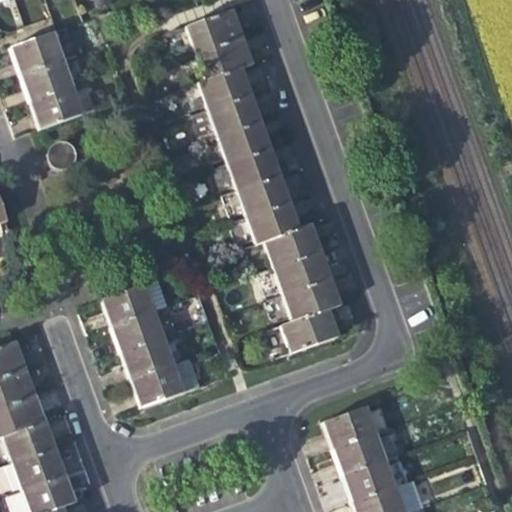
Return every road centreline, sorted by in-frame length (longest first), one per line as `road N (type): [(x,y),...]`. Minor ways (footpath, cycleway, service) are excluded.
road 1 (residential): [(251,396),(384,346),(254,0)]
road 2 (residential): [(251,396),(91,452)]
road 3 (residential): [(91,452),(41,314)]
